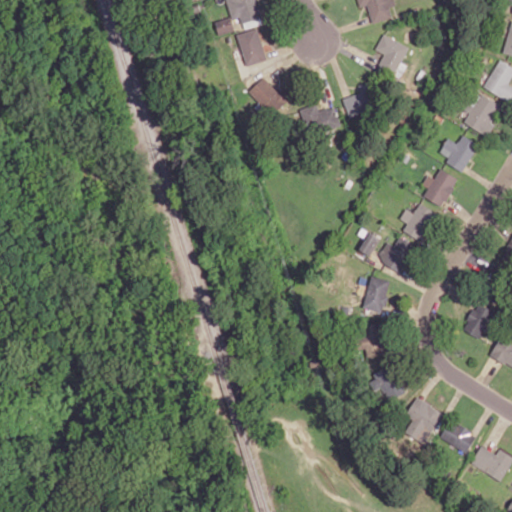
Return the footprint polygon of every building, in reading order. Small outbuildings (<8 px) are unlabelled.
[(367,5),(372,23),(392,17),(389,7),(395,6),(392,0),(357,0),(360,7),(367,5)] [(234,31),(233,18),(216,20),(218,33),(234,31)] [(237,34),(247,65),(268,59),(258,27),(237,34)] [(394,77),(409,45),(383,34),(376,49),(384,53),(377,69),(394,77)] [(510,100),(511,96),(511,85),(509,84),(511,77),(511,65),(498,59),(485,88),(510,100)] [(248,93),(274,114),(290,94),(265,73),(248,93)] [(349,116),(379,107),(371,81),(359,85),(361,91),(343,97),(349,116)] [(503,106),(478,91),(466,110),(469,112),(464,121),(485,135),(503,106)] [(335,106),(319,110),(317,103),(300,108),(307,133),(340,124),(335,106)] [(463,171),(479,143),(463,134),(458,143),(448,137),(440,152),(449,157),(446,162),(463,171)] [(424,196),(443,207),(459,178),(440,168),(435,178),(428,174),(423,184),(429,187),(424,196)] [(403,230),(420,240),(438,214),(420,202),(413,213),(406,208),(400,218),(408,223),(403,230)] [(360,249),(369,255),(380,238),(371,232),(360,249)] [(382,270),(399,278),(414,243),(399,236),(395,245),(386,241),(378,258),(386,261),(382,270)] [(384,311),(389,279),(369,276),(365,308),(384,311)] [(461,327),(478,339),(496,313),(479,301),(461,327)] [(382,323),(360,324),(361,348),(367,348),(367,356),(383,356),(382,323)] [(490,355),(511,366),(511,340),(501,335),(490,355)] [(374,390),(380,387),(387,401),(404,393),(390,365),(367,377),(374,390)] [(427,443),(442,410),(416,398),(401,431),(427,443)] [(477,434),(451,419),(440,437),(467,452),(477,434)] [(511,455),(500,448),(496,454),(482,445),(471,462),(501,480),(511,462),(511,455)]
